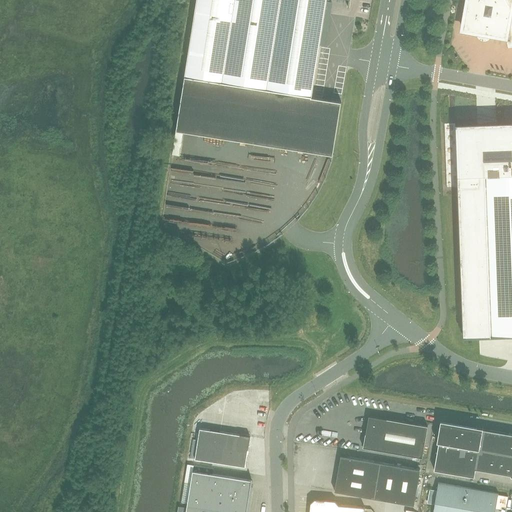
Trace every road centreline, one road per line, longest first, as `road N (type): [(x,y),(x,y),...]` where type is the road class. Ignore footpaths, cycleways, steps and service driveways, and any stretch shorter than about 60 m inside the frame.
road 1 (tertiary): [(278,511),(282,410),(398,325)]
road 2 (tertiary): [(398,325),(353,284),(344,264),(343,232),(358,200)]
road 3 (tertiary): [(358,200),(374,165),(393,62)]
road 4 (tertiary): [(374,58),(358,200)]
road 5 (unclassified): [(398,325),(468,369),(511,379)]
road 6 (unclassified): [(393,62),(511,85)]
